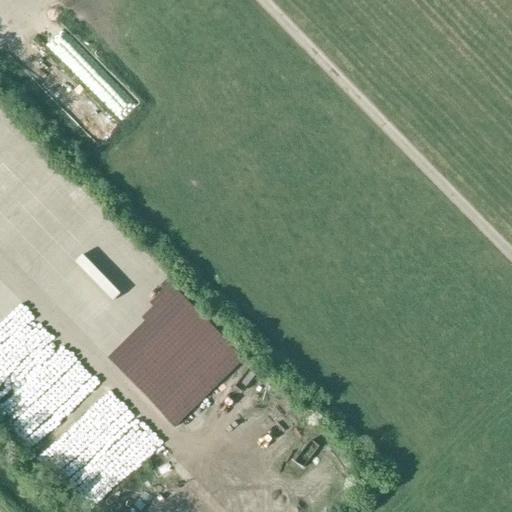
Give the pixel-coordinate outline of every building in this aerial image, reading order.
[(14,62),(96,145),(111,131),(29,48),(14,62)] [(118,122),(135,106),(122,92),(105,107),(118,122)] [(125,290),(113,302),(159,350),(171,339),(125,290)] [(228,345),(214,363),(225,370),(238,353),(228,345)] [(3,351),(0,353),(0,370),(11,360),(3,351)] [(236,382),(244,391),(261,376),(253,367),(236,382)] [(195,395),(181,406),(187,414),(201,403),(195,395)]
